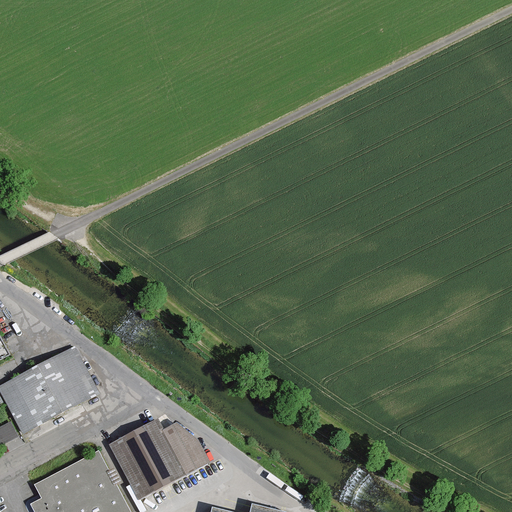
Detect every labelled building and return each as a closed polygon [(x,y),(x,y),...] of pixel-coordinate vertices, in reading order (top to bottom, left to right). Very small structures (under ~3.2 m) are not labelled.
[(0,362),(12,357),(0,334),(0,362)] [(77,350),(0,389),(0,392),(23,436),(101,396),(77,350)] [(189,477),(211,466),(198,440),(177,428),(167,433),(161,422),(112,448),(140,502),(189,477)] [(0,450),(20,440),(11,424),(0,430),(0,450)] [(34,511),(130,511),(100,454),(36,486),(43,500),(32,507),(34,511)]
